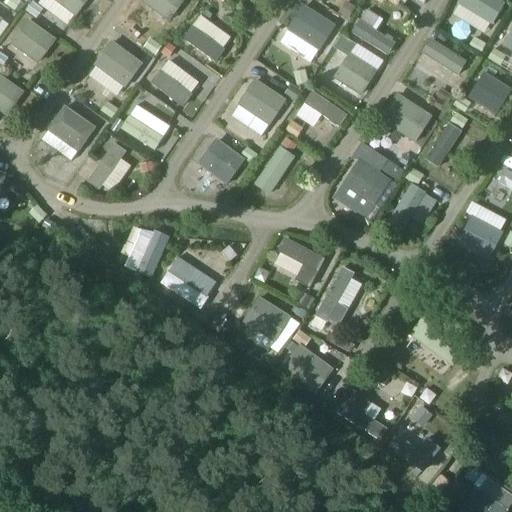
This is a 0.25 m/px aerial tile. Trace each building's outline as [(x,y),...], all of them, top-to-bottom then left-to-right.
[(24,4),(18,0),(5,0),(3,3),(17,14),(24,4)] [(89,0),(51,0),(77,18),(89,0)] [(169,21),(184,0),(144,0),(143,2),(169,21)] [(505,3),(498,0),(460,0),(459,3),(493,23),(505,3)] [(348,20),(356,7),(346,1),(338,14),(348,20)] [(25,11),(37,19),(43,10),(32,2),(25,11)] [(334,24),(303,4),(286,29),(318,50),(334,24)] [(39,65),(57,39),(29,20),(11,45),(39,65)] [(359,20),(351,33),(386,54),(394,42),(359,20)] [(224,50),(192,26),(183,38),(215,63),(224,50)] [(511,28),(500,48),(511,55),(511,28)] [(486,44),(475,37),(474,37),(468,46),(480,53),(486,44)] [(144,63),(110,39),(92,64),(126,88),(144,63)] [(162,47),(150,39),(144,48),(156,56),(162,47)] [(354,45),(344,39),(336,51),(346,58),(349,53),(354,45)] [(466,64),(430,41),(421,55),(457,78),(466,64)] [(168,59),(176,49),(169,44),(161,54),(168,59)] [(506,57),(494,49),(488,59),(500,67),(506,57)] [(9,59),(0,53),(0,66),(2,68),(9,59)] [(376,70),(349,53),(346,58),(333,77),(361,95),(376,70)] [(293,72),(297,86),(308,83),(305,69),(293,72)] [(158,70),(149,82),(183,107),(192,95),(158,70)] [(496,114),(511,89),(483,72),(468,97),(496,114)] [(0,112),(7,117),(24,92),(0,74),(0,112)] [(287,100),(256,79),(239,104),(270,125),(287,100)] [(284,94),(296,102),(302,92),(291,84),(284,94)] [(452,96),(440,89),(434,99),(446,106),(452,96)] [(312,91),(303,104),(339,128),(347,115),(312,91)] [(415,142),(432,117),(397,94),(380,119),(415,142)] [(465,113),(470,104),(469,103),(458,97),(453,105),(453,106),(465,113)] [(100,112),(112,120),(119,110),(107,102),(100,112)] [(95,127),(64,105),(47,130),(77,151),(95,127)] [(467,120),(456,113),(450,122),(460,130),(467,120)] [(155,151),(163,139),(127,115),(119,128),(155,151)] [(286,131),(298,139),(304,130),(292,122),(286,131)] [(461,132),(448,123),(425,158),(438,167),(461,132)] [(244,161),(214,139),(196,163),(227,185),(244,161)] [(99,190),(126,152),(114,143),(86,181),(99,190)] [(241,156),(251,163),(258,154),(248,147),(241,156)] [(270,194),(294,157),(279,147),(255,184),(270,194)] [(406,166),(410,159),(410,158),(404,155),(400,162),(406,166)] [(390,181),(358,159),(342,183),(374,204),(390,181)] [(405,172),(388,160),(381,171),(398,182),(405,172)] [(141,174),(155,172),(153,162),(139,164),(141,174)] [(511,198),(511,169),(505,166),(492,187),(511,198)] [(424,175),(411,168),(404,179),(417,186),(424,175)] [(425,193),(411,185),(387,225),(401,233),(425,193)] [(47,216),(37,206),(29,214),(39,224),(47,216)] [(488,261),(503,233),(471,216),(456,244),(488,261)] [(55,224),(47,219),(42,226),(50,231),(55,224)] [(149,279),(168,240),(155,233),(136,272),(149,279)] [(310,290),(325,259),(285,238),(277,253),(302,265),(294,282),(310,290)] [(237,256),(229,246),(221,252),(229,262),(237,256)] [(206,297),(215,284),(176,258),(167,271),(206,297)] [(354,274),(342,267),(315,315),(328,323),(329,321),(339,327),(350,309),(338,302),(354,274)] [(269,273),(259,268),(254,279),(264,284),(269,273)] [(307,312),(314,300),(304,294),(297,306),(307,312)] [(291,317),(256,296),(241,322),(274,342),(275,343),(290,319),(291,317)] [(472,335),(433,306),(412,334),(451,363),(472,335)] [(297,307),(293,315),(302,320),(307,312),(297,307)] [(358,321),(365,327),(371,321),(364,314),(358,321)] [(275,343),(274,342),(270,349),(271,349),(278,353),(301,325),(290,319),(275,343)] [(324,340),(350,354),(354,346),(329,332),(324,340)] [(285,349),(291,353),(297,346),(290,341),(285,349)] [(316,394),(334,369),(298,343),(297,346),(291,353),(280,369),(316,394)] [(369,377),(380,383),(386,374),(375,367),(369,377)] [(430,406),(437,396),(427,389),(420,399),(430,406)] [(335,413),(380,442),(388,429),(361,412),(367,402),(349,390),(335,413)] [(424,428),(433,416),(422,407),(413,419),(424,428)] [(441,449),(427,438),(419,447),(399,430),(388,443),(422,471),(441,449)] [(436,497),(440,492),(449,482),(441,475),(432,485),(431,484),(427,489),(436,497)] [(507,511),(509,510),(478,488),(460,511),(507,511)]
